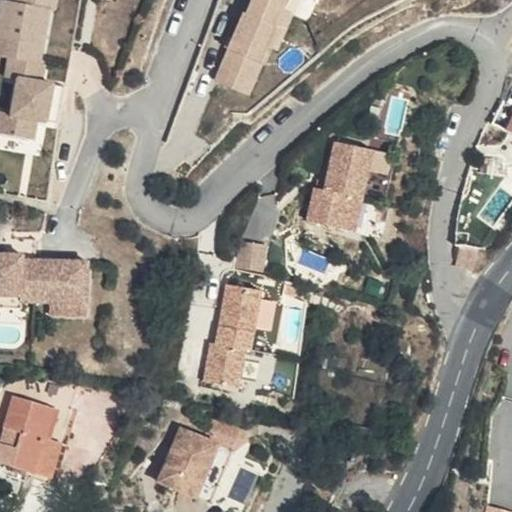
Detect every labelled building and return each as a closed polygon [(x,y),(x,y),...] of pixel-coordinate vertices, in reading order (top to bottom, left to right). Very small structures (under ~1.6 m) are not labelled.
[(32,0),(7,0),(5,26),(0,25),(0,83),(5,84),(35,88),(36,69),(40,32),(30,31),(32,0)] [(48,0),(32,0),(30,31),(40,32),(45,33),(48,0)] [(237,24),(215,76),(246,90),(261,57),(269,38),(267,37),(281,4),(297,11),(301,0),(250,0),(240,25),(237,24)] [(297,11),(281,4),(267,37),(269,38),(261,57),(267,60),(283,26),(299,32),(307,16),(297,11)] [(35,88),(5,84),(3,103),(0,102),(0,120),(13,122),(12,139),(0,137),(0,160),(35,164),(36,144),(59,147),(66,72),(36,69),(35,88)] [(246,90),(215,76),(208,90),(240,104),(246,90)] [(511,117),(502,140),(511,144),(511,117)] [(373,164),(336,155),(327,195),(325,203),(315,201),(307,234),(344,243),(352,209),(361,212),(373,164)] [(246,232),(269,240),(284,200),(262,192),(246,232)] [(327,195),(317,193),(315,201),(325,203),(327,195)] [(361,212),(352,209),(344,243),(354,245),(361,212)] [(265,271),(271,244),(243,238),(237,265),(265,271)] [(0,261),(6,262),(7,286),(19,286),(18,245),(0,245),(0,261)] [(0,302),(6,302),(6,307),(20,307),(19,286),(7,286),(6,262),(0,261),(0,302)] [(72,305),(36,307),(36,319),(73,318),(72,305)] [(202,403),(235,408),(242,372),(247,372),(258,315),(225,309),(214,366),(209,366),(202,403)] [(75,426),(21,406),(10,437),(26,443),(20,457),(0,450),(0,472),(49,490),(75,426)] [(177,447),(155,500),(186,511),(196,511),(216,462),(177,447)] [(212,511),(230,467),(216,462),(196,511),(212,511)] [(511,511),(511,510),(491,503),(488,511),(511,511)]
